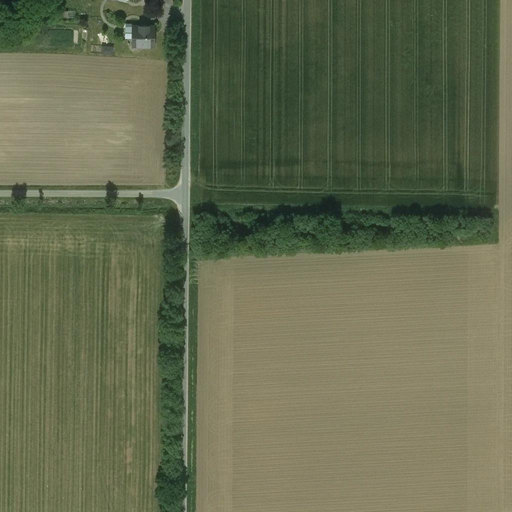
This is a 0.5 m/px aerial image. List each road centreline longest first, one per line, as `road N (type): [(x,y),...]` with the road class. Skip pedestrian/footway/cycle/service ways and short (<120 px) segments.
road 1 (unclassified): [(183,511),(186,194)]
road 2 (unclassified): [(186,194),(189,0)]
road 3 (unclassified): [(0,193),(186,194)]
